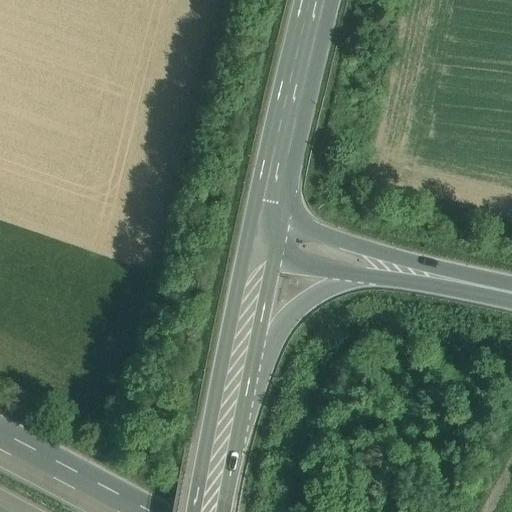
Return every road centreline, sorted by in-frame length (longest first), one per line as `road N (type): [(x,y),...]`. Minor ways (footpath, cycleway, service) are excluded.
road 1 (motorway): [(511,287),(415,267),(271,209)]
road 2 (primary): [(322,0),(271,209)]
road 3 (motorway): [(349,275),(511,302)]
road 4 (motorway): [(238,374),(284,320),(349,275)]
road 5 (primary): [(238,374),(211,511)]
road 6 (motorway): [(117,511),(0,449)]
